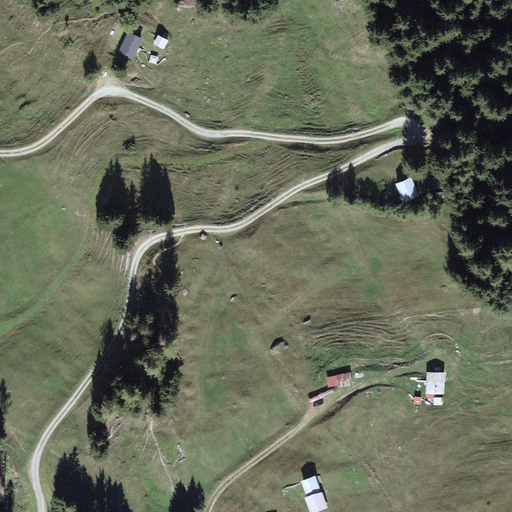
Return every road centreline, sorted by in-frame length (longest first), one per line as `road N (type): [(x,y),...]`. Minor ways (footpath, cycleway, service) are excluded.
road 1 (track): [(43,511),(37,477),(47,434),(119,337),(134,270),(150,241),(240,227),(417,129),(408,122),(317,141),(211,133),(125,94),(104,93),(47,144),(0,152)]
road 2 (track): [(306,421),(239,472),(210,511)]
